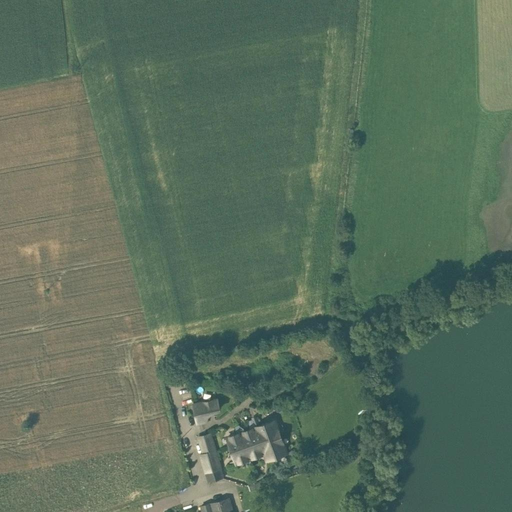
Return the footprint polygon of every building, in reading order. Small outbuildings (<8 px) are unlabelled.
[(321,338),(304,342),(301,347),(302,353),(307,356),(313,355),(317,357),(321,361),(327,362),(332,357),(332,351),(321,338)] [(276,345),(265,347),(268,364),(279,362),(276,345)] [(241,352),(231,354),(234,370),(244,368),(241,352)] [(222,358),(211,360),(213,373),(224,371),(222,358)] [(217,399),(193,405),(197,423),(206,421),(207,415),(214,411),(219,409),(217,399)] [(274,421),(228,437),(236,462),(264,452),(267,459),(286,452),(274,421)] [(223,478),(209,433),(199,436),(204,453),(201,454),(209,482),(223,478)] [(259,482),(248,486),(250,491),(255,489),(261,487),(259,482)] [(228,511),(225,500),(210,504),(212,511),(232,511),(233,511),(232,511),(228,511)]
